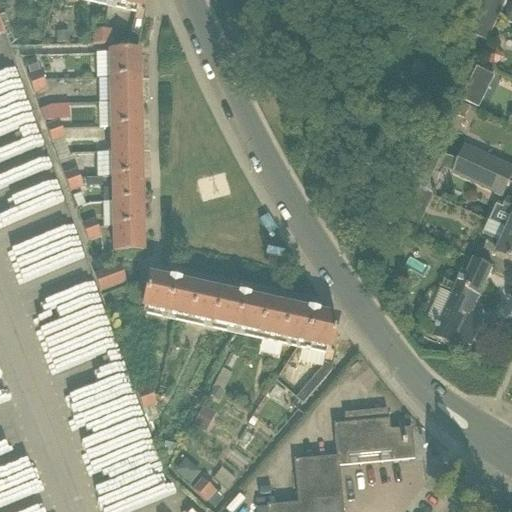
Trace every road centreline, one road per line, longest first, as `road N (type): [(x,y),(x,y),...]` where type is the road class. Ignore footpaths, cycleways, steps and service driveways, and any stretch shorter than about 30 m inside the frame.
road 1 (residential): [(497,448),(429,397),(363,313),(234,106),(189,0)]
road 2 (unknown): [(0,268),(80,489),(80,511)]
